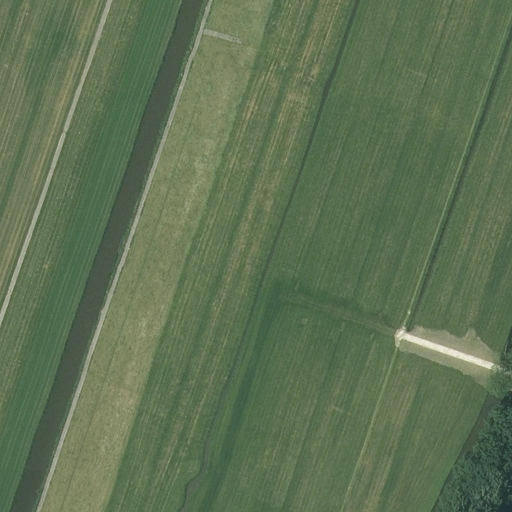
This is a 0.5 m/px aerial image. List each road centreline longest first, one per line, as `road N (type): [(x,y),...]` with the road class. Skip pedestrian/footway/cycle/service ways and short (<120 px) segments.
road 1 (track): [(35,511),(208,0)]
road 2 (track): [(0,319),(107,0)]
